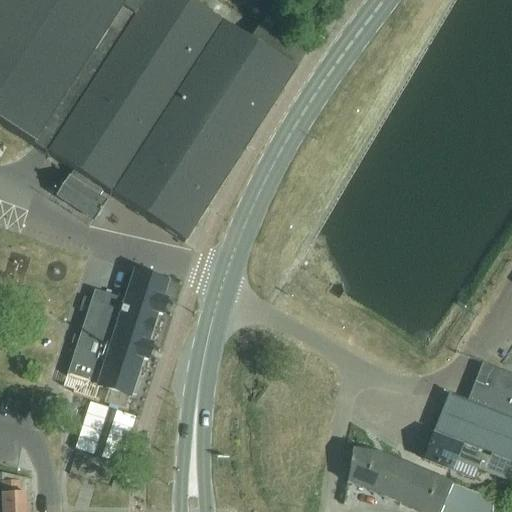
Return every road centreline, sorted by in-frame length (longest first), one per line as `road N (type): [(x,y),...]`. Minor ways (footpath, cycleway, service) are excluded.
road 1 (primary): [(220,291),(276,159),(384,0)]
road 2 (primary): [(192,511),(198,386),(220,291)]
road 3 (residential): [(220,291),(354,366)]
road 4 (residential): [(326,511),(354,366)]
road 5 (residential): [(354,366),(397,381),(443,380),(467,359)]
